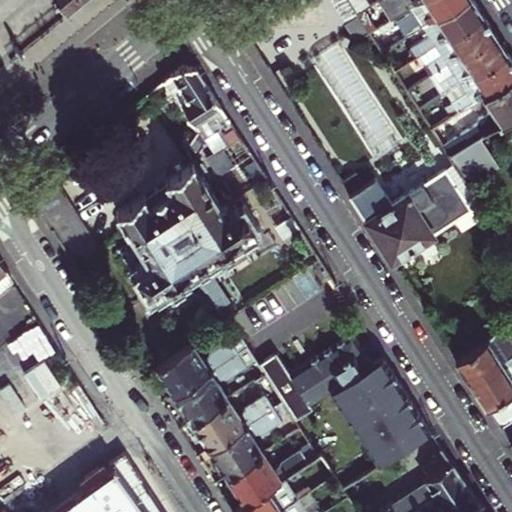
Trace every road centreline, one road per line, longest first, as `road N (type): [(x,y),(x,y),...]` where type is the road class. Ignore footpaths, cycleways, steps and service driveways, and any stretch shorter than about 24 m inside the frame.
road 1 (residential): [(193,3),(511,497)]
road 2 (residential): [(200,511),(0,199)]
road 3 (primary): [(0,163),(193,3)]
